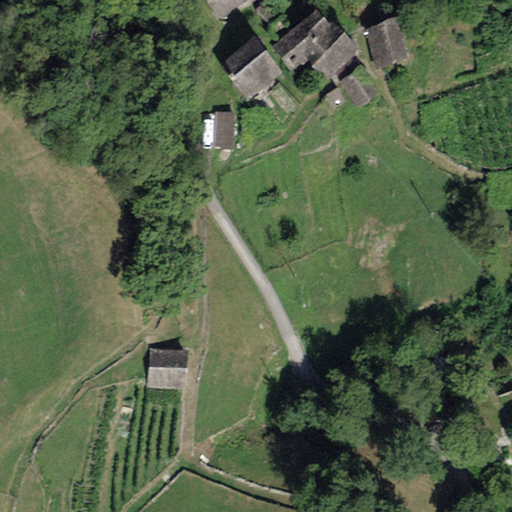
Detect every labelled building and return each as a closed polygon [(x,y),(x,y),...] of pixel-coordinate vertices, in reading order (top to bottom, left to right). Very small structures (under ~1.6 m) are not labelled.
[(253,0),(204,0),(217,23),(255,2),(253,0)] [(316,13),(272,49),(293,75),(337,40),(316,13)] [(396,24),(364,33),(376,73),(408,63),(396,24)] [(356,55),(342,40),(309,72),(324,86),(356,55)] [(284,79),(254,41),(219,70),(248,107),(284,79)] [(364,70),(341,84),(358,111),(381,98),(364,70)] [(234,116),(215,113),(213,151),(233,153),(234,116)] [(186,354),(149,351),(147,388),(184,390),(186,354)]
